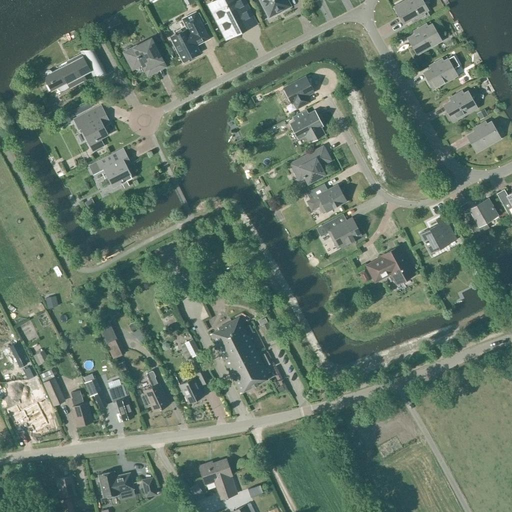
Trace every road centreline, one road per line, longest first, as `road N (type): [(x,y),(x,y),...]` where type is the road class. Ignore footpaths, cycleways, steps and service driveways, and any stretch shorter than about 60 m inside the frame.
road 1 (tertiary): [(0,462),(277,421),(402,385),(511,340)]
road 2 (unclassified): [(156,112),(363,17)]
road 3 (unclassified): [(466,179),(441,201),(413,209),(377,196),(329,103)]
road 4 (unclassified): [(363,17),(466,179)]
